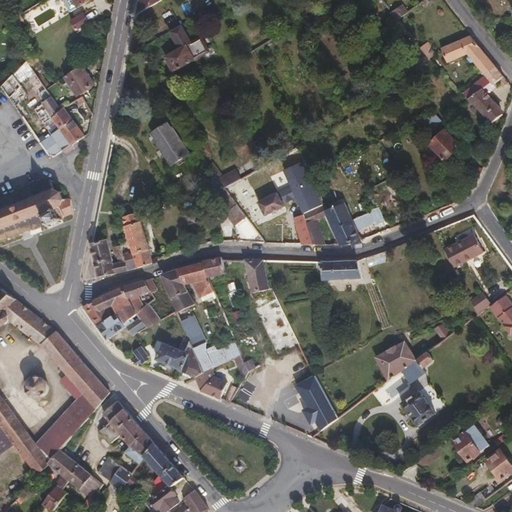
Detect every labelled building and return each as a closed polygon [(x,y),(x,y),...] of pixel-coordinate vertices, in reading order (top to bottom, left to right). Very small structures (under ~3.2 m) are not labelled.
[(77,6),(73,0),(63,0),(69,11),(77,6)] [(139,0),(136,14),(160,0),(139,0)] [(406,11),(401,3),(389,10),(395,18),(406,11)] [(73,31),(88,22),(83,13),(68,22),(73,31)] [(187,38),(179,24),(169,31),(176,44),(182,40),(187,38)] [(207,50),(200,36),(189,42),(187,38),(182,40),(193,59),(207,50)] [(468,53),(480,47),(470,36),(441,48),(447,62),(468,53)] [(193,59),(182,40),(176,44),(178,48),(165,56),(173,70),(193,59)] [(436,52),(427,40),(419,47),(428,59),(436,52)] [(495,67),(480,47),(468,53),(486,75),(495,67)] [(38,60),(34,55),(26,61),(30,66),(38,60)] [(45,89),(30,66),(26,61),(12,75),(21,85),(27,79),(43,102),(50,97),(45,89)] [(93,83),(81,65),(64,76),(76,95),(93,83)] [(503,76),(495,67),(486,75),(493,85),(503,76)] [(9,97),(21,85),(12,75),(5,82),(1,87),(9,97)] [(493,85),(486,75),(463,93),(468,98),(481,87),(487,93),(494,87),(493,85)] [(18,102),(28,92),(21,85),(9,97),(19,114),(24,111),(18,102)] [(497,105),(487,93),(481,87),(468,98),(491,122),(501,113),(495,107),(497,105)] [(71,119),(64,109),(60,111),(50,97),(43,102),(33,110),(62,150),(70,144),(59,128),(71,119)] [(410,136),(433,124),(437,127),(442,119),(436,113),(434,111),(405,127),(410,136)] [(84,136),(71,119),(59,128),(70,144),(72,145),(84,136)] [(187,152),(169,126),(168,126),(165,122),(150,132),(153,136),(151,137),(169,164),(187,152)] [(445,160),(460,145),(445,129),(430,144),(445,160)] [(311,174),(303,157),(299,147),(279,158),(284,172),(303,214),(319,207),(323,205),(310,175),(311,174)] [(284,172),(279,158),(271,162),(277,176),(284,172)] [(259,202),(246,176),(226,187),(238,203),(247,216),(252,222),(265,215),(259,202)] [(31,228),(40,224),(41,227),(47,225),(48,226),(49,226),(50,226),(50,224),(57,221),(58,222),(59,223),(60,222),(60,220),(61,219),(61,217),(72,213),(70,198),(63,199),(61,193),(54,188),(51,182),(52,181),(52,180),(51,180),(49,179),(48,179),(48,181),(43,183),(42,181),(39,182),(40,184),(29,188),(28,187),(26,188),(26,190),(17,193),(16,191),(14,192),(14,194),(6,197),(6,195),(3,196),(4,198),(0,199),(0,240),(8,237),(8,239),(9,239),(10,238),(10,237),(18,233),(19,235),(21,234),(20,232),(29,229),(29,231),(31,230),(31,228)] [(238,203),(226,187),(222,183),(218,187),(234,206),(238,203)] [(283,205),(276,192),(259,202),(265,215),(283,205)] [(351,219),(343,202),(325,210),(333,228),(351,219)] [(247,216),(238,203),(234,206),(226,212),(236,224),(247,216)] [(381,213),(378,206),(367,210),(368,211),(371,217),(381,213)] [(317,215),(320,214),(319,207),(303,214),(307,223),(318,218),(317,215)] [(152,260),(137,211),(123,216),(122,218),(130,253),(123,256),(124,260),(127,270),(153,263),(152,260)] [(371,217),(368,211),(360,215),(362,220),(371,217)] [(314,244),(307,223),(303,214),(294,217),(302,244),(314,244)] [(325,244),(318,218),(307,223),(314,244),(325,244)] [(360,240),(351,219),(333,228),(340,244),(360,240)] [(484,252),(475,235),(446,249),(455,267),(484,252)] [(112,264),(106,239),(90,243),(93,256),(98,276),(127,270),(124,260),(119,262),(112,264)] [(123,255),(119,245),(113,247),(116,257),(118,257),(123,255)] [(386,261),(387,252),(365,258),(368,267),(386,261)] [(225,271),(222,256),(204,260),(204,263),(208,276),(225,271)] [(270,288),(264,260),(245,260),(252,292),(270,288)] [(362,277),(357,260),(345,261),(323,262),(324,279),(362,277)] [(214,290),(208,276),(204,263),(186,267),(191,279),(200,297),(214,290)] [(191,279),(186,267),(178,270),(183,283),(191,279)] [(194,303),(186,285),(183,283),(178,270),(162,275),(178,311),(190,305),(194,303)] [(156,289),(151,278),(145,280),(150,291),(151,292),(156,289)] [(150,291),(145,280),(123,287),(127,298),(150,291)] [(58,332),(25,303),(3,287),(0,289),(0,320),(1,322),(5,323),(9,319),(44,345),(58,332)] [(127,298),(123,287),(104,296),(110,306),(113,304),(116,303),(120,301),(122,305),(129,302),(127,298)] [(489,304),(490,303),(481,292),(469,300),(476,314),(489,304)] [(511,302),(505,293),(490,303),(489,304),(511,335),(511,302)] [(111,316),(106,308),(110,306),(104,296),(83,306),(96,327),(98,326),(111,316)] [(122,309),(120,305),(116,303),(113,304),(117,312),(122,309)] [(160,319),(147,303),(135,313),(146,327),(160,319)] [(286,331),(272,303),(258,310),(272,338),(286,331)] [(146,327),(135,313),(130,304),(122,309),(117,312),(111,316),(98,326),(106,339),(125,325),(132,334),(146,327)] [(208,349),(198,325),(199,324),(190,305),(178,311),(177,312),(190,338),(205,371),(212,368),(213,367),(214,366),(235,356),(241,353),(235,340),(217,350),(215,346),(208,349)] [(437,351),(457,345),(449,322),(436,327),(441,342),(435,344),(437,351)] [(249,325),(236,330),(243,352),(257,347),(249,325)] [(64,344),(66,341),(58,332),(44,345),(52,354),(64,344)] [(299,344),(294,334),(290,336),(295,346),(299,344)] [(205,371),(190,338),(184,351),(163,343),(156,358),(180,369),(179,370),(194,376),(205,371)] [(408,363),(414,359),(403,340),(375,356),(388,379),(408,363)] [(110,391),(89,366),(66,341),(64,344),(52,354),(69,374),(85,393),(97,407),(110,391)] [(144,350),(142,345),(133,351),(136,356),(144,350)] [(150,357),(144,350),(136,356),(130,359),(140,364),(150,357)] [(421,367),(432,358),(426,350),(414,359),(408,363),(416,374),(423,369),(421,367)] [(248,370),(241,353),(235,356),(242,374),(248,370)] [(226,381),(217,376),(212,368),(205,371),(194,376),(201,390),(216,396),(219,397),(221,393),(226,381)] [(85,393),(69,374),(63,380),(79,400),(85,393)] [(47,389),(48,385),(47,382),(45,379),(42,377),(40,377),(36,376),(34,377),(31,379),(29,382),(28,385),(28,389),(30,393),(32,395),(35,396),(39,397),(41,396),(44,394),(46,392),(47,389)] [(435,411),(418,389),(402,402),(418,424),(435,411)] [(74,434),(97,407),(85,393),(79,400),(60,423),(74,434)] [(487,411),(504,397),(503,395),(485,408),(487,411)] [(50,462),(4,399),(0,401),(0,435),(4,441),(10,437),(11,439),(38,474),(49,463),(50,462)] [(138,423),(117,399),(104,413),(110,420),(112,422),(108,425),(115,434),(119,431),(121,433),(124,437),(138,423)] [(338,417),(329,401),(319,407),(328,424),(338,417)] [(115,434),(108,425),(112,422),(110,420),(100,429),(111,442),(121,433),(119,431),(115,434)] [(61,449),(74,434),(60,423),(47,439),(51,442),(60,450),(61,449)] [(131,446),(145,431),(138,423),(124,437),(128,443),(131,446)] [(489,444),(474,423),(454,438),(468,459),(489,444)] [(33,426),(27,430),(35,442),(41,437),(33,426)] [(146,456),(155,442),(145,431),(131,446),(126,450),(141,463),(146,456)] [(495,446),(505,438),(503,435),(500,435),(492,441),(495,446)] [(60,450),(51,442),(46,448),(55,456),(60,450)] [(179,470),(155,442),(146,456),(148,457),(173,486),(185,476),(179,470)] [(126,450),(131,446),(128,443),(123,448),(125,451),(126,450)] [(511,470),(511,464),(511,463),(511,462),(511,458),(509,460),(500,448),(486,459),(501,478),(511,470)] [(104,484),(61,449),(60,450),(55,456),(50,462),(49,463),(62,474),(55,483),(57,485),(58,484),(64,488),(69,479),(93,499),(104,484)] [(420,470),(432,461),(426,452),(413,462),(420,470)] [(111,480),(121,465),(116,461),(110,457),(100,472),(111,480)] [(122,488),(133,474),(121,465),(111,480),(122,488)] [(179,498),(192,490),(187,481),(174,489),(179,498)] [(54,510),(68,491),(64,488),(58,484),(57,485),(43,503),(54,510)] [(165,511),(179,502),(175,496),(176,494),(172,487),(168,487),(167,488),(152,500),(158,508),(161,507),(164,511),(165,511)] [(209,508),(195,488),(183,498),(191,511),(207,511),(207,509),(209,508)] [(475,506),(486,497),(481,490),(466,502),(475,506)]
